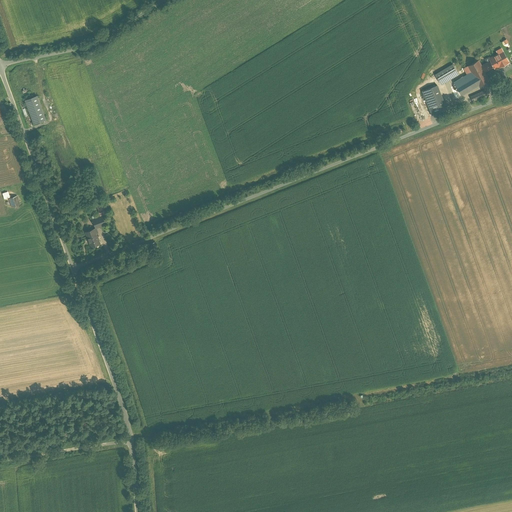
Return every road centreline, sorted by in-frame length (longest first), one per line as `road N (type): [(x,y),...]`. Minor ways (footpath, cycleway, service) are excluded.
road 1 (unclassified): [(72,269),(511,95)]
road 2 (unclassified): [(72,269),(123,405),(137,511)]
road 3 (unclassified): [(0,69),(72,269)]
road 4 (unclassified): [(0,63),(86,49),(164,0)]
